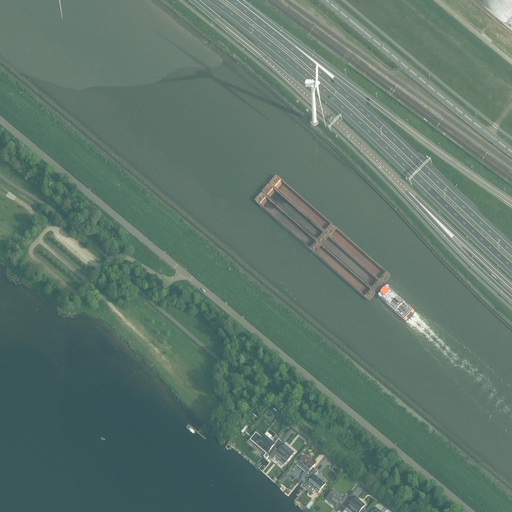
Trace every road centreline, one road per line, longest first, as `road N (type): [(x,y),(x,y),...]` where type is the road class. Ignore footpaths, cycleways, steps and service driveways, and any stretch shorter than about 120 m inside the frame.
road 1 (unclassified): [(471,511),(0,120)]
road 2 (motorway): [(213,0),(327,93),(511,267)]
road 3 (motorway): [(511,251),(336,86),(229,0)]
road 4 (motorway): [(511,204),(232,0)]
road 5 (unclassified): [(511,152),(325,0)]
road 6 (trunk): [(265,57),(410,191)]
road 7 (trunk): [(410,191),(511,299)]
road 8 (trunk): [(410,191),(511,286)]
